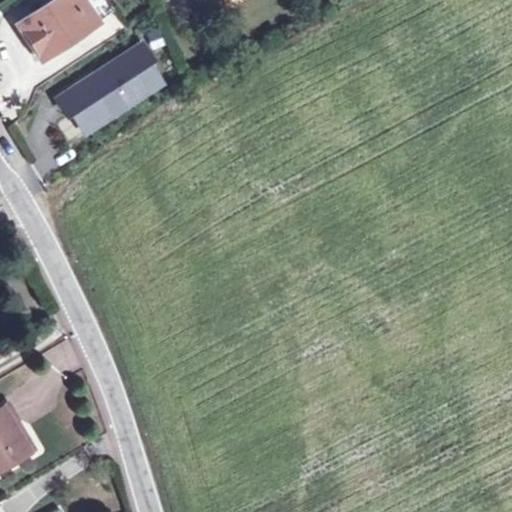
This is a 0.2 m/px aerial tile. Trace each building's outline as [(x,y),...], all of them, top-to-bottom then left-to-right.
[(40,30),(28,39),(40,58),(96,22),(95,19),(86,6),(81,0),(50,0),(29,14),(40,30)] [(95,0),(86,6),(95,19),(104,13),(95,0)] [(17,22),(28,39),(40,30),(29,14),(17,22)] [(86,79),(55,100),(66,116),(71,114),(83,132),(158,82),(146,65),(151,62),(140,46),(87,81),(86,79)] [(0,467),(27,451),(14,430),(11,433),(7,426),(10,424),(14,421),(5,406),(0,409),(0,467)]
